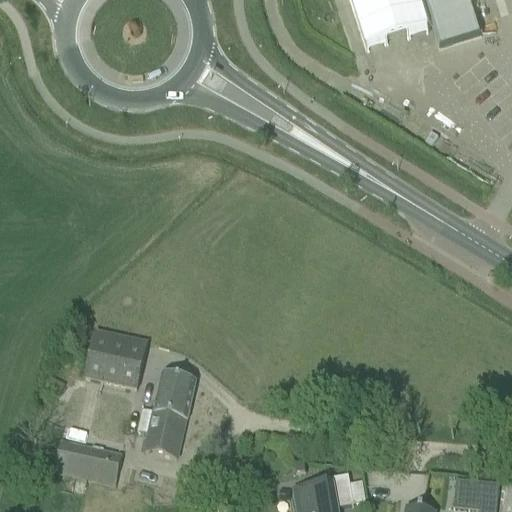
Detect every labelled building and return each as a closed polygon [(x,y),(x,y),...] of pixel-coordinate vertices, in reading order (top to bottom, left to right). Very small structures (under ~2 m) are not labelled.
[(466,0),(422,0),(439,53),(479,40),(466,0)] [(147,347),(95,336),(85,384),(136,395),(147,347)] [(144,457),(156,460),(176,465),(184,425),(186,425),(195,387),(161,380),(153,417),(142,414),(137,437),(148,439),(144,457)] [(50,384),(44,394),(56,400),(61,390),(50,384)] [(53,477),(115,491),(121,461),(60,447),(53,477)] [(201,511),(203,511),(210,473),(193,469),(186,509),(201,511)] [(341,511),(352,510),(348,481),(323,485),(324,490),(293,495),(296,511),(341,511)] [(455,486),(452,511),(479,511),(482,489),(455,486)] [(392,511),(408,511),(411,495),(396,492),(392,511)]
